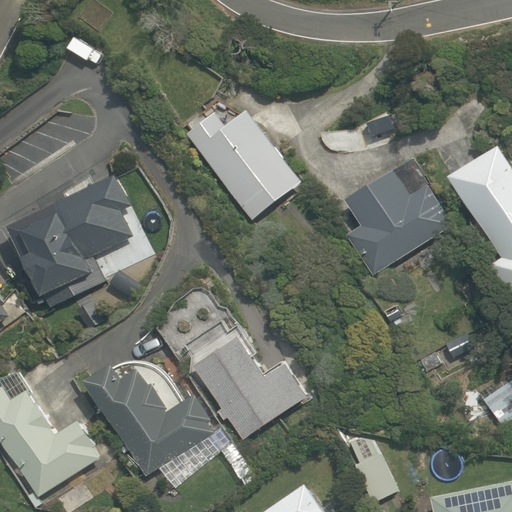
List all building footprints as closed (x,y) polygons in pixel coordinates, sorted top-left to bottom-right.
[(319,186),(266,111),(240,130),(230,115),(199,136),(262,226),(319,186)] [(511,147),(458,181),(510,263),(497,271),(511,295),(511,147)] [(115,280),(104,256),(137,239),(124,212),(137,205),(121,172),(21,221),(62,306),(115,280)] [(404,177),(362,203),(377,226),(355,240),(379,278),(459,227),(439,195),(423,206),(404,177)] [(0,330),(21,319),(10,300),(20,294),(10,277),(0,282),(0,330)] [(233,325),(193,346),(248,440),(318,404),(280,329),(245,347),(233,325)] [(154,478),(230,432),(206,391),(178,408),(154,368),(136,380),(129,369),(99,387),(154,478)] [(511,420),(511,381),(488,396),(505,425),(511,420)] [(23,389),(0,401),(0,415),(45,497),(115,458),(93,418),(70,431),(47,390),(29,400),(23,389)] [(393,448),(356,459),(371,506),(408,494),(393,448)] [(511,511),(511,484),(447,498),(450,511),(511,511)] [(337,511),(322,486),(276,511),(337,511)]
